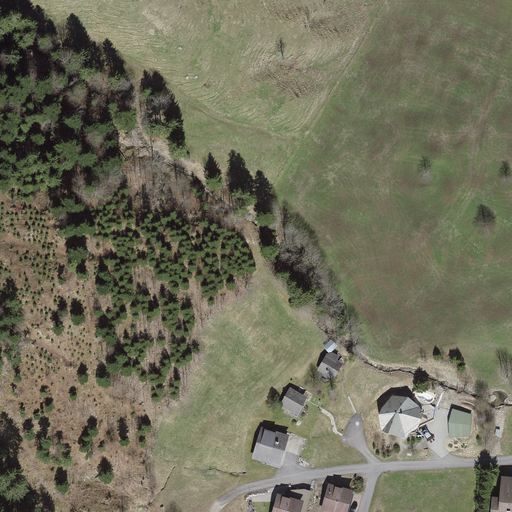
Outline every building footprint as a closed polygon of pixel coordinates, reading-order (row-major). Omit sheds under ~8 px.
[(347,363),(328,354),(321,370),(339,378),(347,363)] [(313,398),(294,390),(286,407),(305,415),(313,398)] [(406,397),(392,401),(382,414),(385,434),(400,440),(415,439),(428,425),(426,410),(419,401),(406,397)] [(450,412),(450,437),(472,437),(472,412),(450,412)] [(293,444),(264,434),(256,457),(286,467),(293,444)] [(511,511),(511,480),(506,480),(500,511),(511,511)] [(351,511),(357,494),(333,487),(325,511),(351,511)] [(304,511),(307,504),(281,497),(276,511),(304,511)]
